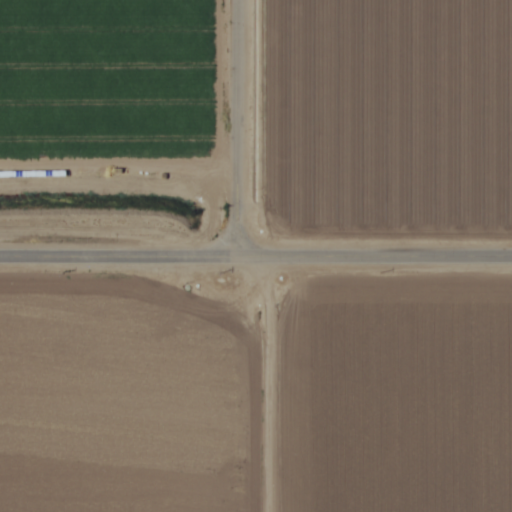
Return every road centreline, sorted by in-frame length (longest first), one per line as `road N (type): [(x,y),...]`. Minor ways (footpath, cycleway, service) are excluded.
road 1 (residential): [(511,251),(0,251)]
road 2 (residential): [(239,251),(239,0)]
